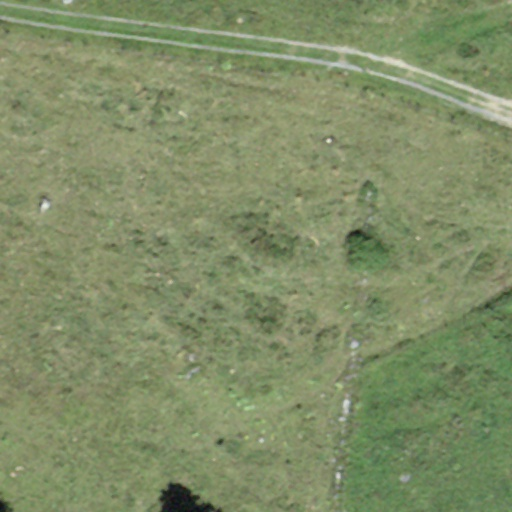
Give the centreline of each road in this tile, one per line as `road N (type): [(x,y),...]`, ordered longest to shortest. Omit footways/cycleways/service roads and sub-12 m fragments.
road 1 (track): [(0,8),(339,57),(511,113)]
road 2 (track): [(379,66),(426,33),(511,7)]
